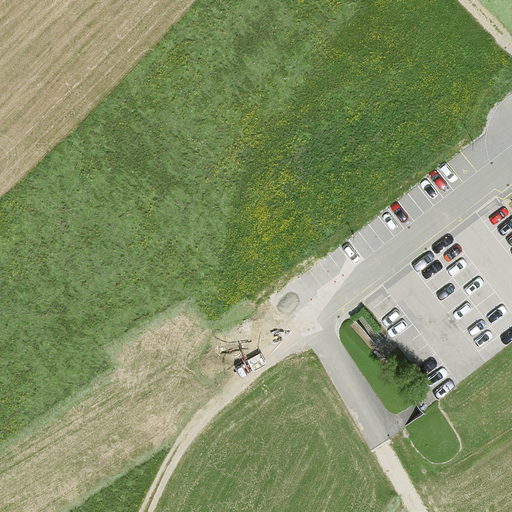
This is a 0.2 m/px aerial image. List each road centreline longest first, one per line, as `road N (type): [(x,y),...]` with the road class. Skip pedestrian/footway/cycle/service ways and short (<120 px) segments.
road 1 (residential): [(511,165),(284,345)]
road 2 (track): [(284,345),(189,427),(144,511)]
